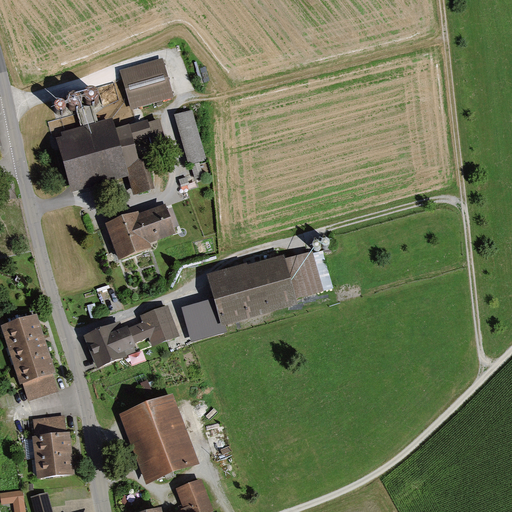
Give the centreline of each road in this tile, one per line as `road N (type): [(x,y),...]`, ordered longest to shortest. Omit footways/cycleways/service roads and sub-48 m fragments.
road 1 (track): [(31,211),(87,199),(97,216),(163,197),(177,156),(166,116),(186,92),(170,51),(9,104)]
road 2 (tertiary): [(0,62),(31,211),(89,416),(104,511)]
road 3 (track): [(182,101),(444,38)]
road 4 (track): [(481,373),(419,441),(286,511)]
road 5 (track): [(235,256),(425,201),(461,203)]
road 6 (track): [(440,0),(461,203)]
road 7 (track): [(461,203),(481,373)]
